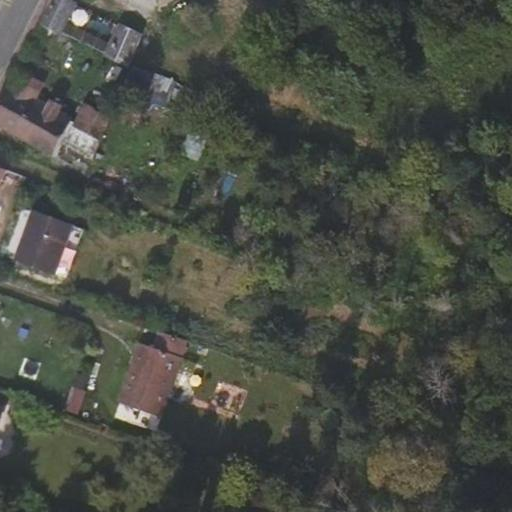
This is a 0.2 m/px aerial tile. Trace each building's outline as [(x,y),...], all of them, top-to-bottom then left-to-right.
[(66,25),(75,5),(64,0),(53,0),(41,24),(55,31),(62,35),(66,25)] [(41,47),(47,36),(52,38),(55,31),(41,24),(25,56),(38,63),(46,49),(41,47)] [(111,47),(75,30),(66,25),(62,35),(107,57),(111,47)] [(128,67),(140,37),(120,27),(111,47),(107,57),(128,67)] [(167,109),(174,87),(133,69),(125,91),(148,101),(167,109)] [(87,108),(78,126),(34,102),(42,87),(16,74),(0,103),(0,128),(47,155),(54,160),(52,163),(83,179),(94,163),(110,118),(87,108)] [(83,232),(71,228),(34,215),(17,262),(55,275),(67,279),(83,232)] [(161,420),(187,343),(158,333),(158,335),(152,349),(139,344),(120,405),(161,420)]
